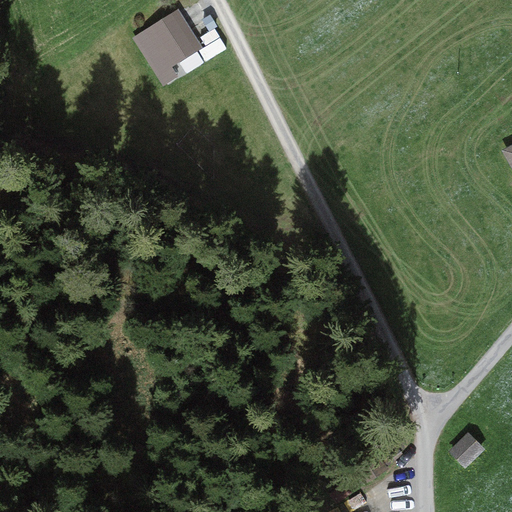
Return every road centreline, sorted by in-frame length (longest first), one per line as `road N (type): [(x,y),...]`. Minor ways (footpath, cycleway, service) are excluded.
road 1 (track): [(425,439),(219,0)]
road 2 (track): [(511,337),(425,439)]
